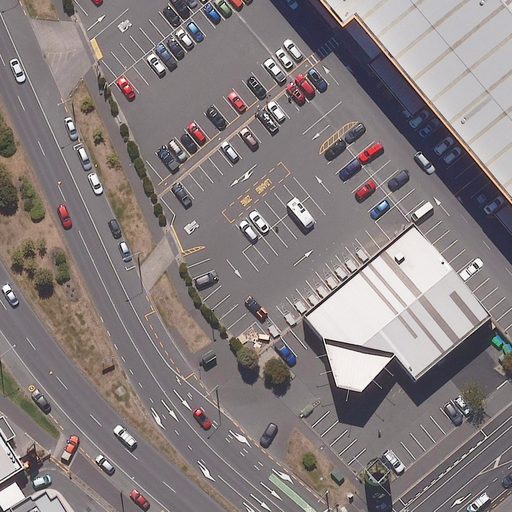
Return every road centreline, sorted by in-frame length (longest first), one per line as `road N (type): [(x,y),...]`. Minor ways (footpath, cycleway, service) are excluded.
road 1 (secondary): [(0,53),(135,346),(197,432),(285,511)]
road 2 (secondary): [(196,511),(89,415),(0,299)]
